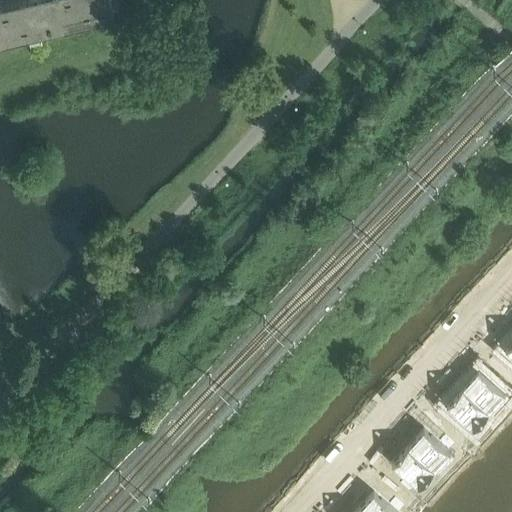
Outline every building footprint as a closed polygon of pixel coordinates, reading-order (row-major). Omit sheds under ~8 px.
[(0,0),(0,35),(51,23),(45,0),(0,0)] [(111,0),(45,0),(51,23),(114,9),(111,0)] [(479,367),(462,386),(494,415),(511,397),(504,390),(509,384),(500,376),(495,382),(479,367)] [(462,386),(445,405),(461,419),(455,425),(464,433),(470,427),(473,431),(490,413),(493,416),(494,415),(462,386)] [(424,427),(407,445),(439,475),(456,456),(449,450),(455,444),(446,436),(440,442),(424,427)] [(407,445),(390,464),(406,479),(401,485),(410,493),(415,487),(419,490),(435,472),(439,476),(439,475),(407,445)] [(387,511),(370,496),(354,511),(387,511)]
